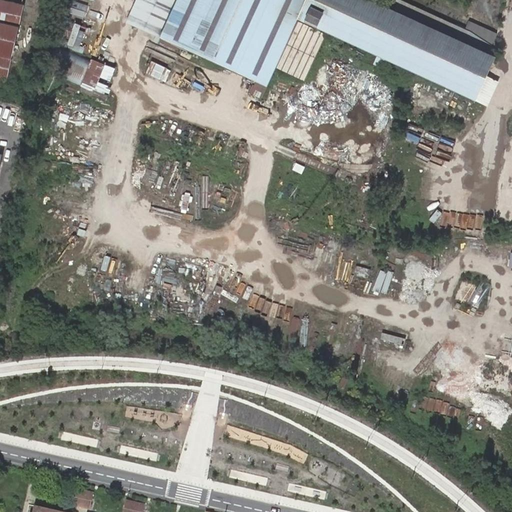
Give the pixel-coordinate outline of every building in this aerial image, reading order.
[(23,3),(5,0),(0,0),(0,75),(7,77),(23,3)] [(144,0),(134,22),(161,35),(176,0),(144,0)] [(307,0),(176,0),(161,35),(228,66),(241,72),(268,85),(299,18),(307,0)] [(391,60),(410,70),(476,100),(495,59),(367,0),(307,0),(299,18),(376,54),(391,60)] [(391,60),(376,54),(372,62),(386,70),(391,60)] [(83,87),(108,94),(115,68),(90,61),(83,87)] [(146,74),(165,83),(171,71),(151,62),(146,74)] [(375,283),(388,287),(395,267),(382,263),(375,283)] [(289,490),(333,499),(335,489),(315,485),(317,476),(292,471),(289,490)] [(94,490),(76,485),(72,501),(91,506),(94,490)] [(142,511),(145,502),(127,498),(123,511),(142,511)] [(71,511),(72,511),(35,502),(32,511),(71,511)]
